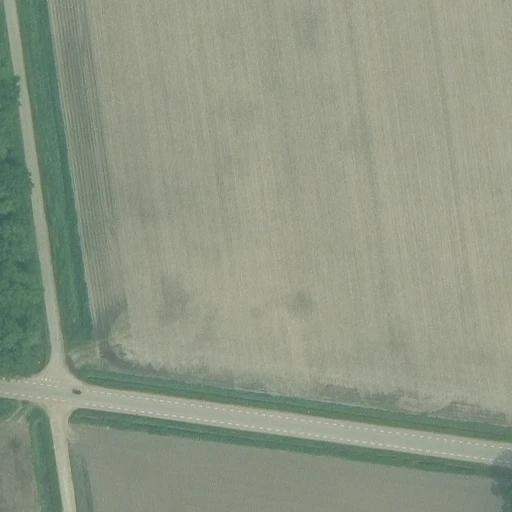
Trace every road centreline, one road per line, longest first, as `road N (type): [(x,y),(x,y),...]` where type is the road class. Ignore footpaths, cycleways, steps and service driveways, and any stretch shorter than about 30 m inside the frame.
road 1 (tertiary): [(61,402),(511,465)]
road 2 (unclassified): [(61,402),(8,0)]
